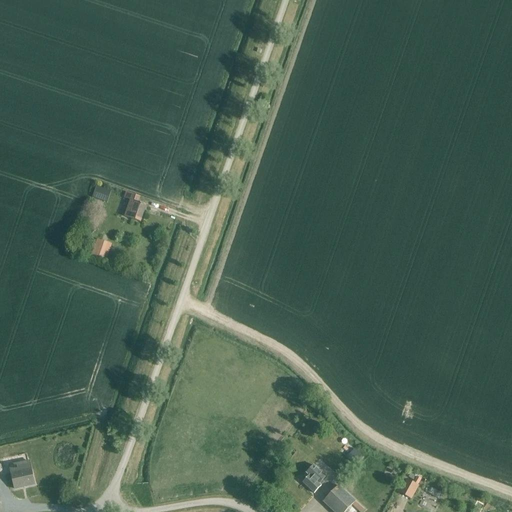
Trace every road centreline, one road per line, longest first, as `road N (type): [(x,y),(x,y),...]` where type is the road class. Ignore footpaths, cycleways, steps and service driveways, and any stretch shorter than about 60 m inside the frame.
road 1 (unclassified): [(103,500),(285,0)]
road 2 (unknown): [(179,301),(285,354),(362,426),(403,451),(511,493)]
